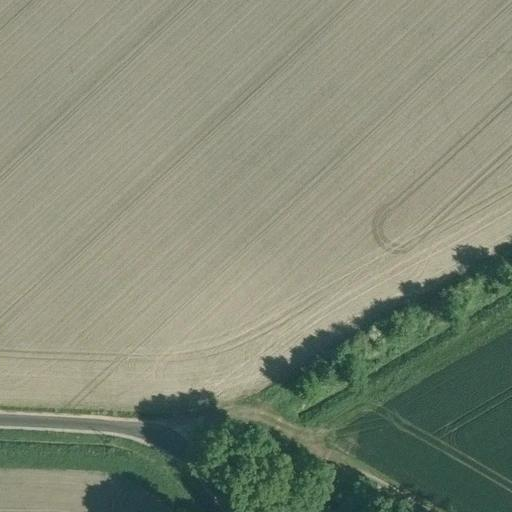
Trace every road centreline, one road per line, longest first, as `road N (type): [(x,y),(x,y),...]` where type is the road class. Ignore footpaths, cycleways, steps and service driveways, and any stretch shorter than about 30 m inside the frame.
road 1 (track): [(426,511),(246,414),(184,455)]
road 2 (unclassified): [(237,511),(197,463),(163,442),(84,424),(0,421)]
